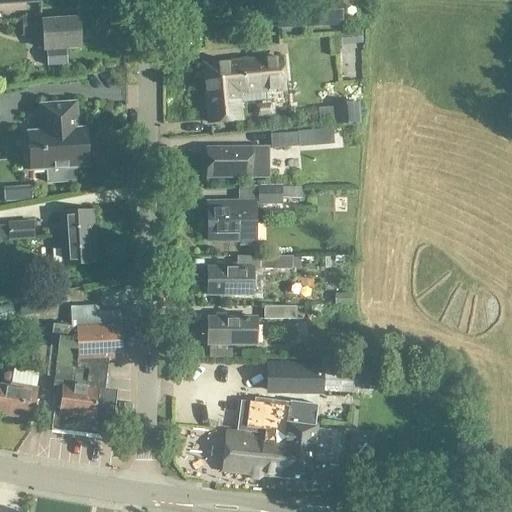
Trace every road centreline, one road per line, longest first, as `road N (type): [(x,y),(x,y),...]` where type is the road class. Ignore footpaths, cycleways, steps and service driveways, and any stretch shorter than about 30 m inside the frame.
road 1 (residential): [(148,493),(148,0)]
road 2 (tertiary): [(148,493),(0,470)]
road 3 (tertiary): [(288,511),(148,493)]
